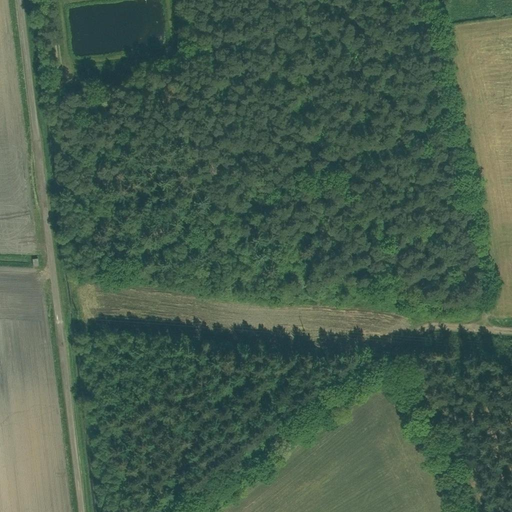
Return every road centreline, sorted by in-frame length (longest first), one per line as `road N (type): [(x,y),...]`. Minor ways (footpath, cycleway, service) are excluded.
road 1 (track): [(83,511),(20,0)]
road 2 (track): [(511,328),(417,322),(187,511)]
road 3 (track): [(439,0),(491,326)]
road 4 (track): [(282,75),(398,302),(417,322)]
road 5 (track): [(370,360),(448,511)]
